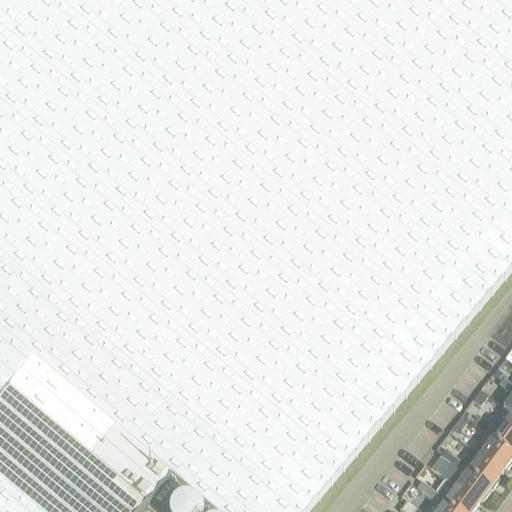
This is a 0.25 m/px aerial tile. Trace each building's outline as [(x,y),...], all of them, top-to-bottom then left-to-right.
[(511,0),(0,0),(0,511),(34,511),(0,483),(0,409),(36,367),(174,483),(208,511),(309,511),(511,272),(511,0)] [(36,367),(0,409),(0,483),(34,511),(149,511),(174,483),(36,367)] [(497,374),(493,379),(501,386),(503,383),(505,380),(497,374)] [(499,390),(506,395),(511,388),(504,384),(499,390)] [(480,396),(473,405),(481,410),(488,401),(480,396)] [(511,399),(502,413),(511,419),(511,399)] [(511,419),(502,413),(483,439),(511,460),(511,419)] [(461,421),(454,430),(461,435),(468,426),(461,421)] [(511,460),(483,439),(471,455),(502,478),(506,473),(507,474),(511,467),(511,460)] [(430,474),(444,485),(478,510),(482,506),(483,507),(492,495),(459,471),(457,474),(450,469),(454,462),(444,455),(430,474)] [(459,471),(492,495),(500,484),(498,483),(502,478),(471,455),(461,468),(454,462),(450,469),(457,474),(459,471)] [(183,493),(173,485),(159,502),(169,510),(183,493)] [(436,503),(447,511),(476,511),(478,510),(444,485),(436,497),(431,493),(426,501),(433,507),(436,503)] [(433,507),(429,511),(447,511),(436,503),(433,507)]
